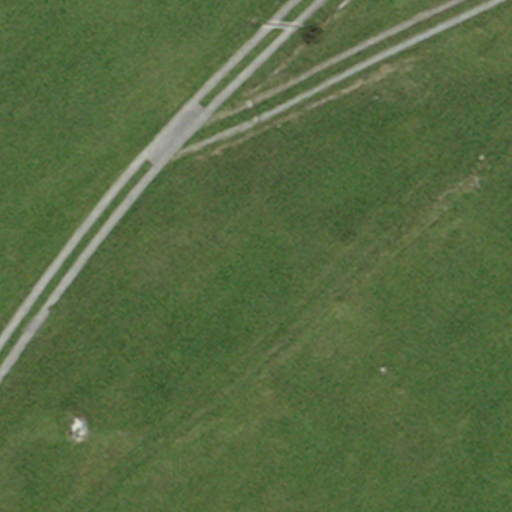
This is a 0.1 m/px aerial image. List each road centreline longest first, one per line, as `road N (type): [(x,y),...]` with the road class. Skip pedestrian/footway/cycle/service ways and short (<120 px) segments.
road 1 (track): [(0,358),(163,148),(312,0)]
road 2 (track): [(163,148),(488,0)]
